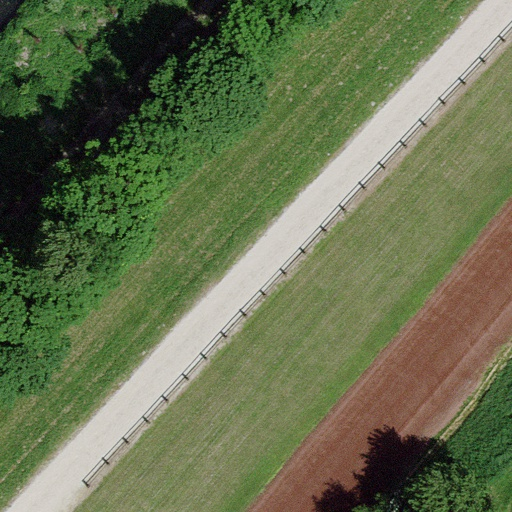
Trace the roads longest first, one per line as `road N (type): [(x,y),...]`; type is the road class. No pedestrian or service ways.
road 1 (track): [(509,0),(30,511)]
road 2 (track): [(0,233),(209,0)]
road 3 (track): [(511,271),(314,511)]
